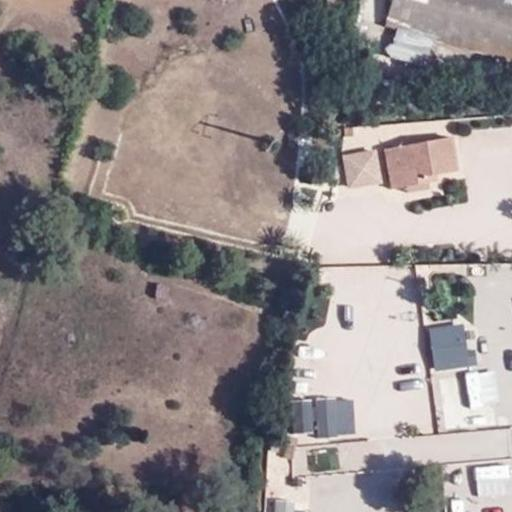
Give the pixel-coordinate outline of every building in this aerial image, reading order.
[(511,0),(394,0),(387,26),(398,29),(390,57),(468,78),(475,52),(511,62),(511,0)] [(471,134),(474,166),(511,163),(509,131),(471,134)] [(422,178),(436,175),(457,172),(451,139),(385,151),(392,190),(423,184),(422,178)] [(437,181),(436,175),(422,178),(423,184),(437,181)] [(379,260),(378,247),(346,248),(346,261),(379,260)] [(464,320),(426,327),(434,370),(472,363),(464,320)] [(435,383),(443,419),(460,416),(452,380),(435,383)] [(354,432),(353,398),(293,399),(294,434),(354,432)] [(511,454),(511,428),(476,432),(478,458),(511,454)] [(270,498),(270,511),(293,511),(293,498),(270,498)] [(0,511),(9,511),(12,504),(0,500),(0,511)]
